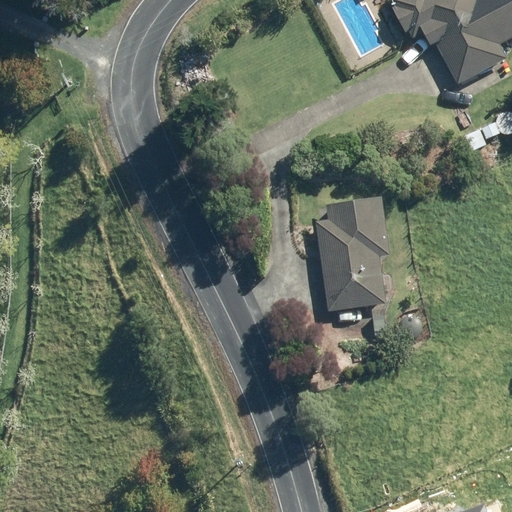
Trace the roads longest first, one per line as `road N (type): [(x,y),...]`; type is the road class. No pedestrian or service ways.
road 1 (unclassified): [(300,511),(262,394),(132,100),(145,33),(173,0)]
road 2 (unknown): [(0,32),(131,76)]
